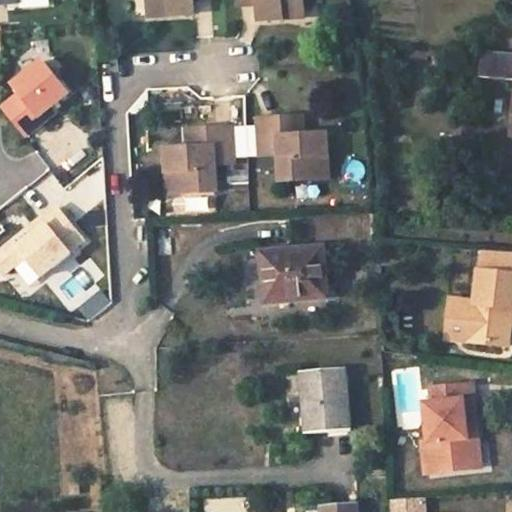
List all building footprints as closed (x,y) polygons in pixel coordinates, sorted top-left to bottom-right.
[(149,0),(151,15),(196,12),(195,0),(149,0)] [(259,0),(260,4),(261,20),(305,17),(303,0),(259,0)] [(511,52),(483,51),(480,75),(511,77),(511,52)] [(20,94),(6,105),(30,137),(63,112),(61,109),(80,95),(52,59),(15,87),(20,94)] [(291,116),(293,134),(307,133),(305,115),(291,116)] [(285,180),(332,177),(329,132),(307,133),(293,134),(291,116),(260,118),(261,124),(249,125),(252,157),(264,156),(264,154),(282,154),(285,180)] [(221,191),(219,165),(239,164),(238,157),(252,157),(249,125),(213,127),(206,127),(207,147),(192,148),(169,150),(173,194),(217,191),(221,191)] [(190,128),(192,148),(207,147),(206,127),(190,128)] [(90,244),(62,207),(0,254),(0,268),(22,296),(90,244)] [(327,295),(322,248),(264,252),(268,301),(327,295)] [(511,308),(511,252),(483,250),(480,270),(478,270),(474,302),(450,299),(447,321),(469,323),(467,340),(507,345),(509,324),(511,308)] [(445,338),(467,340),(469,323),(447,321),(445,338)] [(350,427),(345,369),(303,372),(308,430),(350,427)] [(476,398),(474,383),(435,387),(437,403),(429,404),(433,442),(439,441),(442,470),(483,466),(479,435),(471,436),(467,399),(476,398)] [(479,435),(476,398),(467,399),(471,436),(479,435)] [(433,442),(421,443),(424,472),(442,470),(439,441),(433,442)]
